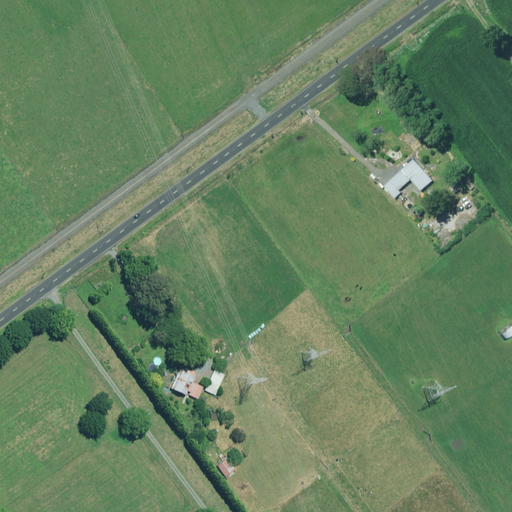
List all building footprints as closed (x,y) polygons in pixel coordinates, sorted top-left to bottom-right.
[(416,160),(386,187),(397,200),(416,183),(424,191),(435,181),(416,160)] [(511,334),(511,324),(511,325),(499,334),(504,341),(511,334)] [(181,368),(171,389),(186,396),(186,394),(198,399),(203,388),(191,382),(195,374),(181,368)] [(224,376),(213,372),(205,391),(215,396),(224,376)] [(234,470),(226,459),(217,465),(225,477),(234,470)]
